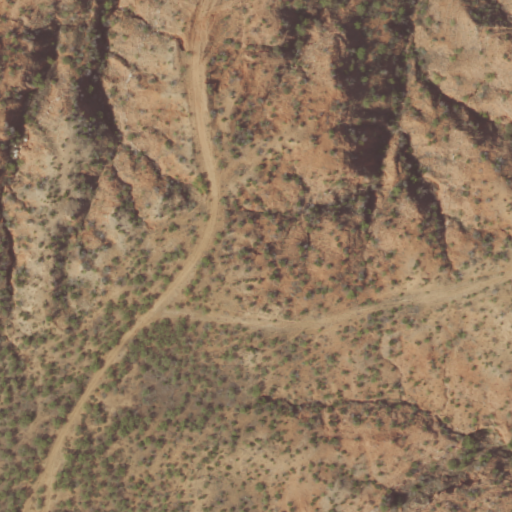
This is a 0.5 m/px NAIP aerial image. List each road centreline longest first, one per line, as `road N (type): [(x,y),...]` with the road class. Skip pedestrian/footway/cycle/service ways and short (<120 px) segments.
road 1 (residential): [(0,478),(46,390),(178,293),(193,222),(193,126),(172,49),(179,0)]
road 2 (residential): [(511,255),(436,283),(198,309),(178,293)]
